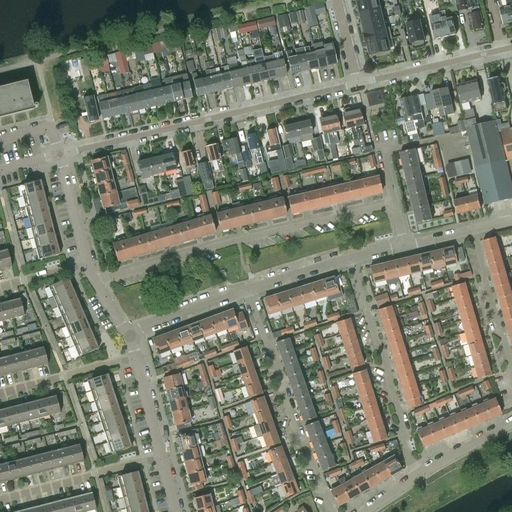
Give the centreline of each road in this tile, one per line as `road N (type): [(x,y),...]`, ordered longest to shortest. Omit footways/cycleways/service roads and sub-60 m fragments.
road 1 (residential): [(96,280),(395,202)]
road 2 (residential): [(356,83),(56,156)]
road 3 (residential): [(327,511),(248,292)]
road 4 (residential): [(349,262),(422,473)]
road 5 (residential): [(0,497),(161,456)]
road 6 (residential): [(511,47),(356,83)]
road 7 (residential): [(511,383),(470,232)]
road 8 (residential): [(135,358),(0,393)]
road 9 (residential): [(128,338),(248,292)]
